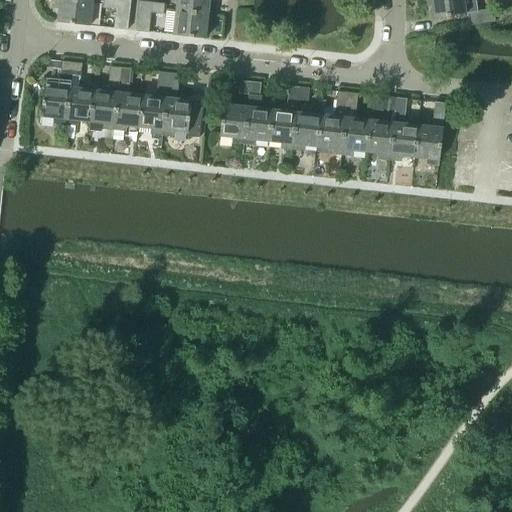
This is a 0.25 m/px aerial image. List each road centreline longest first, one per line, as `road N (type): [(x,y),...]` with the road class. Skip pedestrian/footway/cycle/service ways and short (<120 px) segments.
road 1 (residential): [(388,82),(14,37)]
road 2 (residential): [(487,191),(497,100),(388,82)]
